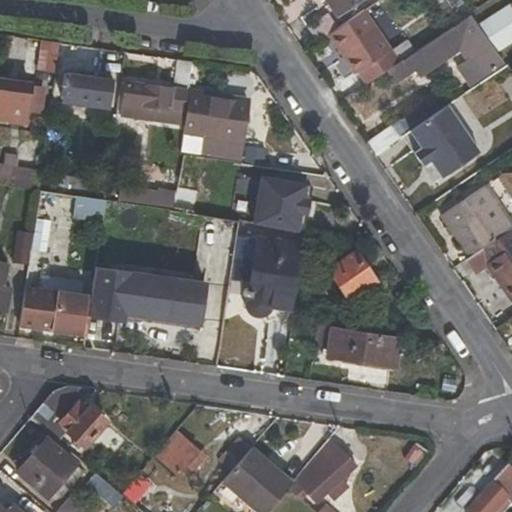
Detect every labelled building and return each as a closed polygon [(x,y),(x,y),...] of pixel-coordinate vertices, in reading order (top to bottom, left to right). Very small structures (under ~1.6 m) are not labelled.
[(325,0),(337,17),(362,0),(325,0)] [(511,5),(482,28),(495,49),(511,37),(511,5)] [(353,74),(358,71),(367,85),(386,72),(398,65),(362,12),(338,28),(328,36),(353,74)] [(327,13),(307,27),(318,42),(328,36),(338,28),(327,13)] [(503,63),(470,15),(398,65),(386,72),(393,83),(413,70),(419,77),(459,50),(466,61),(458,68),(470,86),(503,63)] [(56,71),(59,43),(42,41),(39,69),(56,71)] [(188,91),(192,63),(177,61),(172,89),(188,91)] [(67,97),(67,103),(108,109),(112,81),(65,74),(62,96),(67,97)] [(30,88),(30,84),(0,80),(0,120),(24,125),(26,110),(41,112),(43,91),(30,88)] [(122,117),(183,125),(188,91),(172,89),(127,83),(122,117)] [(239,158),(247,100),(188,91),(183,125),(182,134),(216,139),(214,155),(239,158)] [(478,153),(447,105),(421,123),(410,131),(421,149),(414,154),(422,166),(429,160),(443,178),(478,153)] [(421,123),(413,110),(366,142),(375,154),(410,131),(421,123)] [(242,163),(262,167),(265,152),(245,148),(242,163)] [(4,154),(3,166),(0,165),(0,186),(38,192),(41,172),(17,169),(19,157),(4,154)] [(203,158),(181,154),(173,212),(194,215),(196,215),(202,172),(200,171),(203,158)] [(105,201),(107,182),(41,172),(38,192),(105,201)] [(307,181),(263,175),(256,224),(300,230),(307,224),(308,214),(303,207),(307,181)] [(511,222),(486,184),(440,216),(468,257),(482,248),(508,230),(511,226),(511,222)] [(160,193),(120,188),(117,203),(157,209),(160,193)] [(173,212),(171,211),(168,211),(168,217),(194,221),(194,215),(173,212)] [(207,223),(207,216),(196,215),(194,215),(194,221),(207,223)] [(153,227),(148,245),(183,256),(191,230),(166,222),(163,230),(153,227)] [(11,263),(28,266),(33,232),(16,230),(11,263)] [(510,303),(511,301),(511,234),(508,230),(482,248),(490,260),(484,265),(510,303)] [(263,315),(272,307),(290,309),(300,244),(256,237),(246,302),(249,313),(256,317),(263,315)] [(376,281),(355,252),(328,271),(349,301),(376,281)] [(11,289),(2,287),(8,264),(0,262),(0,309),(6,311),(11,289)] [(132,271),(126,313),(186,322),(193,280),(132,271)] [(90,299),(24,291),(20,322),(86,332),(90,299)] [(209,317),(205,346),(220,348),(224,319),(209,317)] [(327,357),(394,367),(399,336),(331,327),(327,357)] [(52,425),(75,397),(93,389),(67,386),(51,392),(30,417),(60,442),(64,435),(52,425)] [(84,448),(108,421),(84,402),(79,408),(75,405),(58,426),(84,448)] [(193,471),(206,455),(176,430),(153,456),(179,477),(187,467),(193,471)] [(217,459),(230,471),(250,447),(237,436),(217,459)] [(342,478),(357,463),(332,436),(292,481),(286,489),(294,495),(300,488),(313,502),(327,490),(334,497),(347,485),(342,478)] [(45,497),(75,463),(45,438),(16,473),(45,497)] [(257,511),(266,511),(286,489),(292,481),(251,446),(250,447),(230,471),(221,482),(257,511)] [(499,511),(511,498),(511,467),(507,463),(466,511),(499,511)] [(86,483),(112,506),(121,495),(95,472),(86,483)] [(85,511),(69,497),(56,511),(85,511)] [(334,511),(322,502),(314,511),(334,511)]
